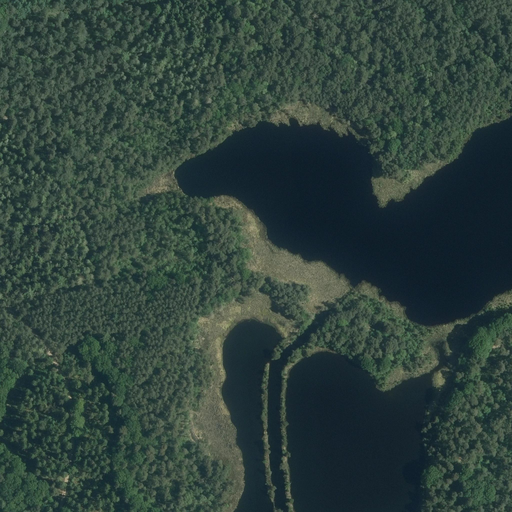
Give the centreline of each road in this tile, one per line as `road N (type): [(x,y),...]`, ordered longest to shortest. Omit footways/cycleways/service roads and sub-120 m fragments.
road 1 (track): [(10,314),(95,284),(71,200),(3,118)]
road 2 (track): [(60,511),(72,426),(66,391),(45,347),(0,306)]
road 3 (track): [(0,119),(101,72),(145,30),(161,0)]
road 4 (track): [(160,1),(3,22)]
